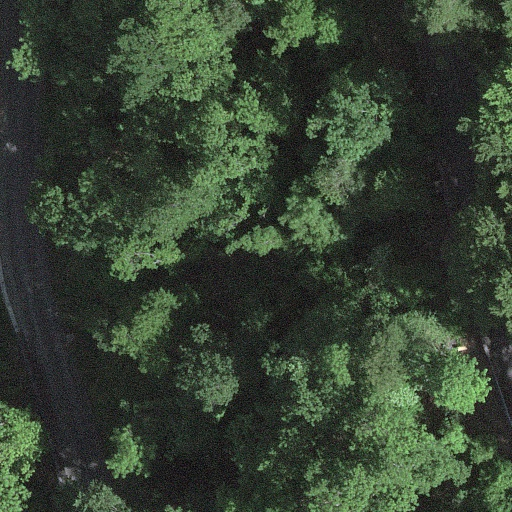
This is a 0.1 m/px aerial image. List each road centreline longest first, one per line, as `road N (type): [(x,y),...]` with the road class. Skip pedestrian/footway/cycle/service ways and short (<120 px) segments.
road 1 (tertiary): [(27,0),(27,191),(37,291),(99,511)]
road 2 (tertiary): [(426,0),(511,362)]
